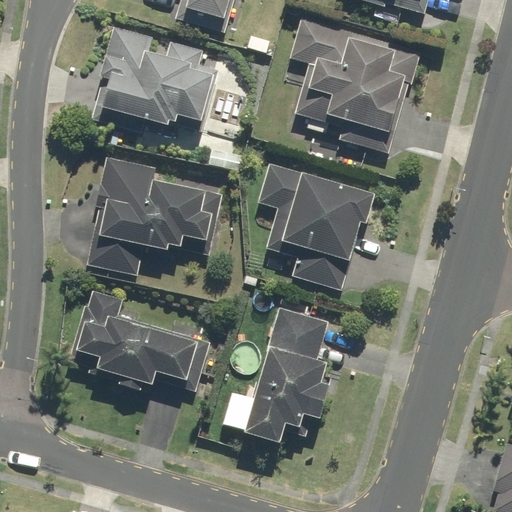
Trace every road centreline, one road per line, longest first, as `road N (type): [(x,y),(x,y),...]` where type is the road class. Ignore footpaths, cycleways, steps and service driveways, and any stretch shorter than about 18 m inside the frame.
road 1 (residential): [(55,0),(26,120),(26,268),(7,443)]
road 2 (tertiary): [(394,511),(461,274)]
road 3 (residential): [(7,443),(239,511)]
road 4 (tertiary): [(461,274),(511,77)]
